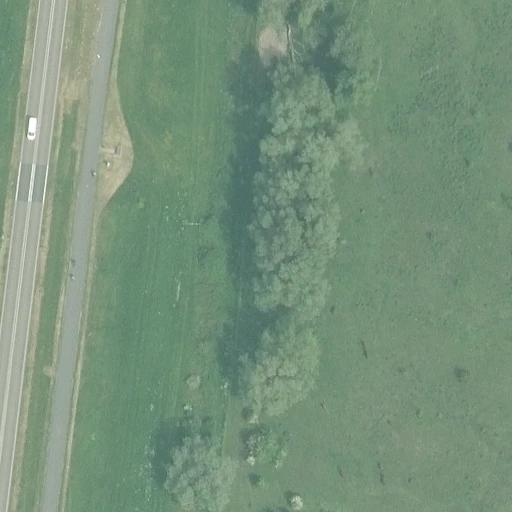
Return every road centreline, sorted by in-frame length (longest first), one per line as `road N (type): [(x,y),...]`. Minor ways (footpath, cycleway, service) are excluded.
road 1 (unclassified): [(47,511),(112,0)]
road 2 (primary): [(0,442),(53,0)]
